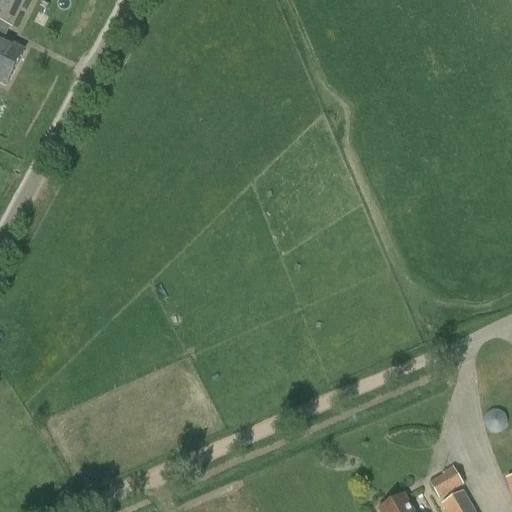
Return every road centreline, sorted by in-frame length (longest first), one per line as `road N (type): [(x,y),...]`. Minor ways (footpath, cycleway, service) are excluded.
road 1 (track): [(79,511),(407,369)]
road 2 (unclassified): [(0,242),(129,0)]
